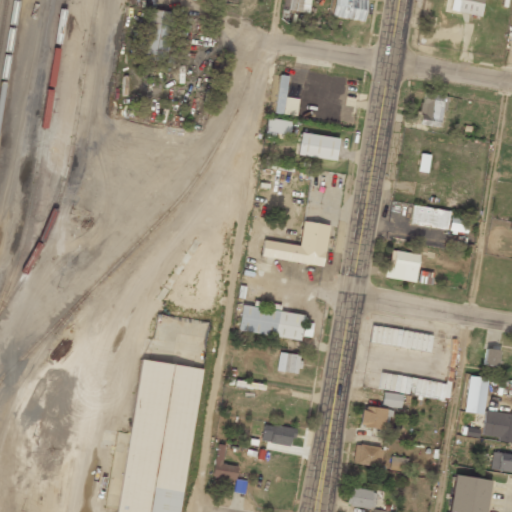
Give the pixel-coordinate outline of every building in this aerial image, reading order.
[(309,12),(309,0),(283,0),(283,10),(309,12)] [(333,0),(331,17),(363,21),(366,0),(333,0)] [(450,0),(449,11),(481,16),(483,0),(450,0)] [(139,59),(174,64),(176,50),(169,48),(174,13),(146,9),(139,59)] [(296,115),(297,98),(285,97),(287,76),(278,75),(274,113),(296,115)] [(438,125),(439,110),(446,110),(447,95),(420,94),(419,124),(438,125)] [(290,121),(266,118),(264,134),(288,137),(290,121)] [(335,160),(338,137),(300,133),(297,155),(335,160)] [(449,211),(412,204),(408,223),(445,230),(449,211)] [(466,216),(450,214),(448,231),(465,233),(466,216)] [(328,225),(302,221),(298,245),(262,240),(260,257),(321,266),(328,225)] [(385,278),(415,281),(418,254),(388,251),(385,278)] [(237,331),(299,340),(303,315),(241,305),(237,331)] [(310,337),(312,322),(303,321),(301,336),(310,337)] [(368,342),(429,352),(431,335),(371,325),(368,342)] [(496,367),(499,351),(485,348),(482,364),(496,367)] [(300,355),(279,352),(276,370),(298,374),(300,355)] [(178,511),(199,368),(139,360),(117,511),(178,511)] [(380,372),(377,388),(439,399),(442,384),(380,372)] [(487,379),(468,376),(463,412),(482,414),(487,379)] [(381,405),(400,408),(401,394),(382,392),(381,405)] [(387,429),(389,409),(361,407),(359,427),(387,429)] [(481,435),(497,437),(496,442),(511,443),(511,413),(484,411),(481,435)] [(260,441),(290,446),(293,429),(262,424),(260,441)] [(235,479),(236,466),(221,464),(223,445),(216,444),(212,477),(235,479)] [(379,466),(381,447),(354,444),(352,463),(379,466)] [(511,453),(491,451),(489,470),(511,472),(511,453)] [(404,472),(407,459),(390,456),(388,469),(404,472)] [(447,511),(484,511),(490,481),(453,475),(447,511)] [(347,488),(346,506),(373,508),(375,491),(347,488)]
